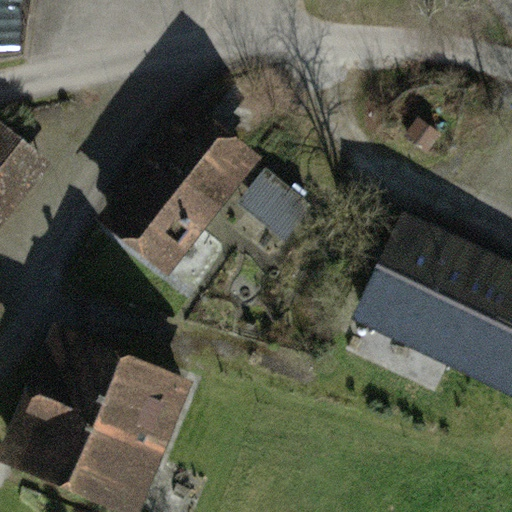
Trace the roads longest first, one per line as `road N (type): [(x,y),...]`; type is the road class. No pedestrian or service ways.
road 1 (residential): [(511,79),(332,48),(0,87)]
road 2 (track): [(0,377),(24,351),(163,65)]
